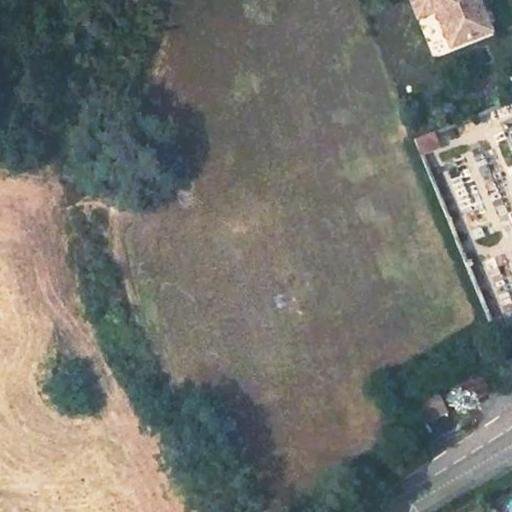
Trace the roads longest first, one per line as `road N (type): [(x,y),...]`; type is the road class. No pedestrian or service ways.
road 1 (residential): [(379,511),(511,424)]
road 2 (track): [(224,511),(169,376)]
